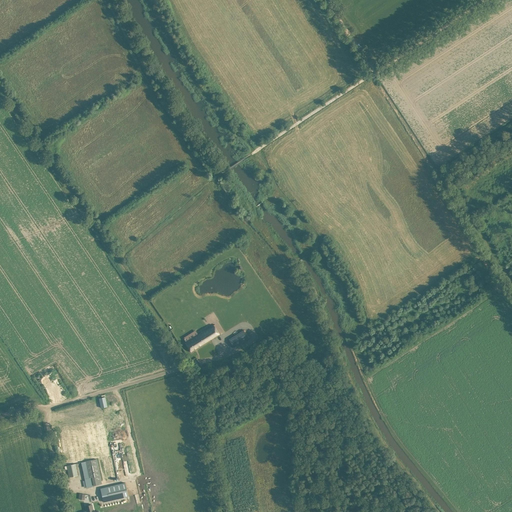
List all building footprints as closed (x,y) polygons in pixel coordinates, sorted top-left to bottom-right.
[(185,343),(191,352),(219,334),(213,325),(185,343)] [(243,330),(228,340),(233,348),(248,338),(243,330)] [(100,408),(96,409),(106,454),(110,453),(100,408)] [(101,455),(105,455),(96,409),(92,410),(101,455)] [(82,412),(91,457),(95,457),(86,411),(82,412)] [(96,456),(100,455),(91,411),(87,412),(96,456)] [(90,458),(81,413),(77,414),(86,459),(90,458)] [(76,414),(72,415),(81,460),(85,459),(76,414)] [(77,461),(81,460),(72,415),(67,416),(77,461)] [(62,417),(72,462),(76,461),(67,416),(62,417)] [(62,417),(58,418),(67,462),(71,462),(62,417)] [(66,459),(60,432),(56,433),(62,460),(66,459)] [(112,444),(116,476),(120,475),(120,476),(125,475),(120,443),(112,444)] [(106,457),(111,479),(115,479),(110,456),(106,457)] [(106,480),(110,479),(106,457),(102,458),(106,480)] [(85,461),(81,462),(84,479),(86,488),(94,486),(94,485),(101,484),(96,459),(85,461)] [(69,477),(78,475),(75,464),(66,465),(66,466),(67,469),(69,477)] [(128,496),(125,483),(100,488),(104,502),(128,496)]
